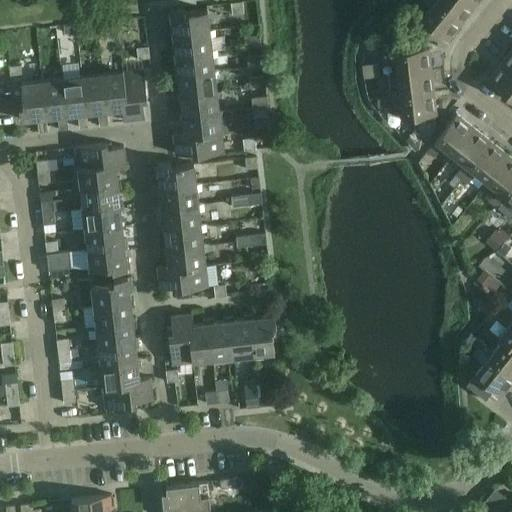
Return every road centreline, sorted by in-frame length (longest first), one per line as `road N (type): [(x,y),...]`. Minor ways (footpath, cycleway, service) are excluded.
road 1 (residential): [(166,443),(266,439),(410,497),(471,483),(510,441)]
road 2 (residential): [(148,308),(137,133)]
road 3 (residential): [(47,457),(27,294)]
road 4 (residential): [(511,125),(468,90),(459,66),(502,0)]
road 5 (residential): [(137,133),(159,130),(146,6)]
road 6 (residential): [(166,443),(148,308)]
road 7 (residential): [(25,277),(9,146)]
road 8 (residential): [(148,308),(276,294)]
road 9 (residential): [(9,146),(137,133)]
